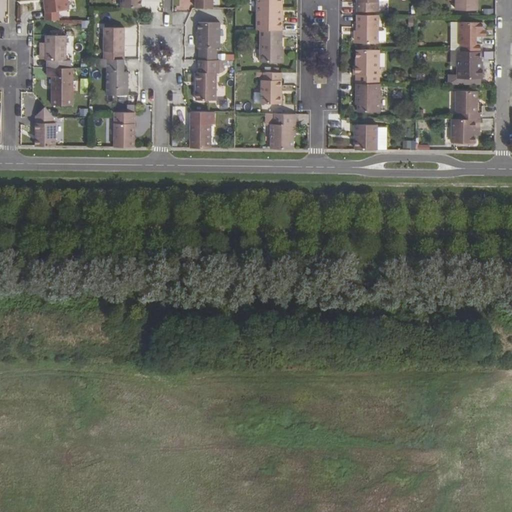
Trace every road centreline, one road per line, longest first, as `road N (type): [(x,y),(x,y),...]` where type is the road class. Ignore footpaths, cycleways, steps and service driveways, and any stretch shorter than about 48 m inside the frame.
road 1 (track): [(0,178),(511,185)]
road 2 (residential): [(505,0),(502,169)]
road 3 (residential): [(160,165),(317,167)]
road 4 (residential): [(9,163),(160,165)]
